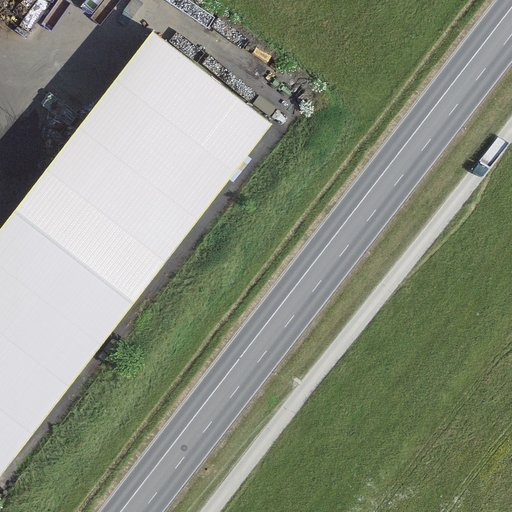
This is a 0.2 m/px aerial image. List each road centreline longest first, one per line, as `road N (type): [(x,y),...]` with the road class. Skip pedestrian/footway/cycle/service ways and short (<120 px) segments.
road 1 (primary): [(511,21),(131,511)]
road 2 (track): [(211,511),(511,126)]
road 3 (unknown): [(0,69),(56,31),(121,8),(155,13),(250,59)]
